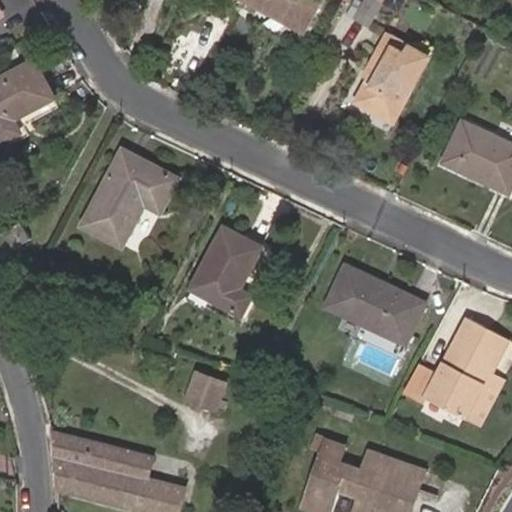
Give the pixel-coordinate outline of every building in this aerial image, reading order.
[(245,0),(304,31),(321,0),(245,0)] [(358,21),(369,2),(366,0),(350,0),(343,13),(358,21)] [(395,25),(388,35),(408,46),(414,35),(395,25)] [(408,46),(388,35),(368,72),(373,75),(358,101),(395,121),(430,58),(408,46)] [(17,119),(57,98),(36,59),(0,79),(0,136),(2,141),(24,131),(17,119)] [(509,194),(511,187),(511,144),(465,122),(445,163),(509,194)] [(179,180),(124,151),(84,226),(123,246),(145,204),(162,212),(179,180)] [(22,220),(4,231),(15,247),(33,237),(22,220)] [(241,288),(262,247),(226,228),(193,290),(241,315),(253,294),(241,288)] [(407,343),(426,303),(348,265),(328,306),(407,343)] [(50,300),(29,293),(25,305),(46,312),(50,300)] [(485,368),(491,372),(508,340),(470,320),(428,398),(472,421),(493,382),(481,376),(485,368)] [(505,379),(491,372),(485,368),(481,376),(493,382),(472,421),(481,426),(505,379)] [(226,384),(199,375),(190,399),(215,409),(226,384)] [(55,438),(59,490),(149,511),(180,511),(186,489),(148,480),(154,457),(54,431),(55,438)] [(379,476),(387,457),(369,451),(363,469),(341,461),(347,446),(328,440),(310,487),(303,505),(320,511),(335,511),(342,493),(359,499),(354,511),(399,511),(408,487),(419,491),(427,471),(398,461),(390,480),(379,476)] [(398,461),(387,457),(379,476),(390,480),(398,461)] [(301,511),(303,505),(310,487),(282,476),(272,499),(301,511)] [(408,487),(399,511),(411,511),(419,491),(408,487)]
